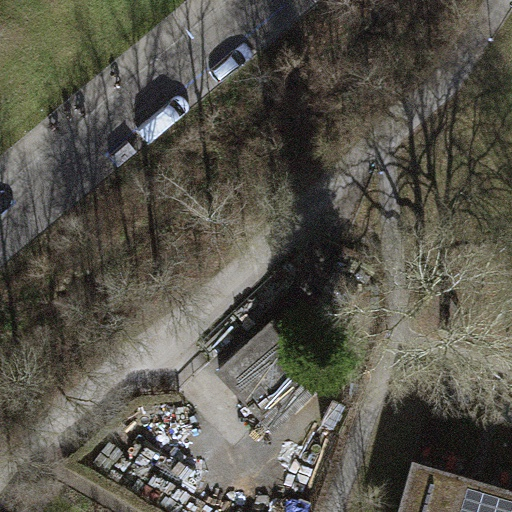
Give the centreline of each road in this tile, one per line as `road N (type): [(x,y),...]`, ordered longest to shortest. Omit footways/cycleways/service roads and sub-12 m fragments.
road 1 (track): [(497,0),(424,104),(0,492)]
road 2 (residential): [(280,0),(0,235)]
